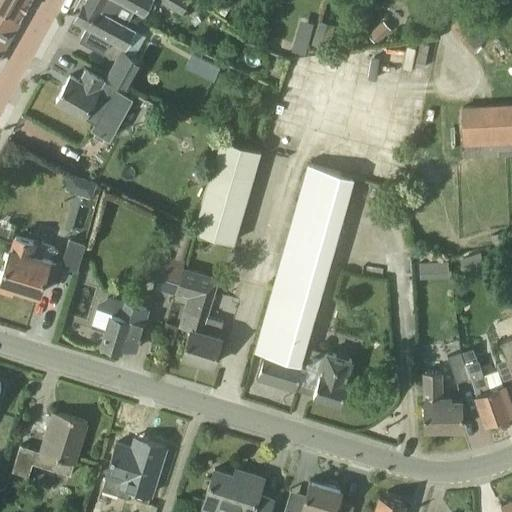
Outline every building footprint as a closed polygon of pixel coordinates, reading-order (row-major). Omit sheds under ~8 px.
[(0,0),(0,6),(20,18),(29,0),(0,0)] [(111,38),(126,46),(135,29),(84,0),(83,0),(74,18),(88,25),(80,39),(103,52),(111,38)] [(151,0),(84,0),(135,29),(136,27),(127,22),(134,8),(145,13),(151,0)] [(161,0),(181,11),(187,0),(161,0)] [(478,0),(450,26),(473,50),(508,18),(491,0),(478,0)] [(0,51),(20,18),(0,6),(0,51)] [(335,25),(319,20),(312,44),(328,49),(335,25)] [(391,29),(382,20),(368,34),(376,43),(391,29)] [(129,88),(143,61),(144,60),(121,48),(106,75),(129,88)] [(218,65),(192,52),(186,65),(212,77),(218,65)] [(109,134),(131,92),(85,68),(78,80),(70,75),(57,99),(95,119),(92,125),(109,134)] [(511,102),(461,106),(463,145),(465,144),(465,157),(511,154),(511,102)] [(261,148),(221,136),(194,229),(234,241),(261,148)] [(308,162),(255,349),(301,362),(354,175),(308,162)] [(97,183),(70,175),(65,191),(92,199),(97,183)] [(183,265),(184,265),(185,260),(183,259),(192,230),(184,228),(175,257),(162,253),(152,286),(175,293),(183,265)] [(494,245),(507,242),(506,232),(492,234),(494,245)] [(53,247),(35,241),(15,235),(12,248),(10,247),(0,280),(0,285),(12,289),(13,285),(39,293),(44,279),(51,281),(57,262),(51,260),(52,257),(50,257),(53,247)] [(70,237),(61,263),(77,268),(86,242),(70,237)] [(467,279),(487,272),(481,252),(460,259),(467,279)] [(448,260),(421,261),(422,277),(449,276),(448,260)] [(219,276),(184,265),(183,265),(175,293),(176,293),(176,291),(187,295),(177,327),(189,331),(182,354),(213,364),(222,334),(220,333),(223,321),(207,316),(219,276)] [(134,349),(143,320),(145,321),(149,307),(124,300),(120,313),(112,310),(102,343),(120,349),(121,345),(134,349)] [(511,336),(500,341),(506,358),(511,372),(511,336)] [(461,351),(466,363),(477,358),(473,346),(461,351)] [(340,402),(347,379),(348,379),(350,378),(352,377),(353,375),(354,371),(352,369),(350,367),(353,357),(342,354),(342,355),(336,354),(337,352),(327,349),(313,393),(340,402)] [(471,375),(466,363),(461,350),(447,355),(457,381),(470,376),(471,375)] [(296,388),(303,364),(264,353),(257,377),(296,388)] [(511,406),(505,388),(511,385),(511,372),(506,358),(495,362),(498,369),(485,374),(479,358),(466,363),(471,375),(470,376),(476,392),(474,393),(485,422),(509,412),(511,410),(511,406)] [(462,426),(462,397),(452,396),(452,393),(443,393),(443,370),(423,370),(423,407),(424,407),(424,427),(427,427),(427,431),(439,431),(439,427),(462,426)] [(0,387),(2,382),(0,381),(0,449),(8,423),(0,420),(0,387)] [(71,474),(88,421),(52,410),(40,450),(20,444),(12,468),(28,473),(31,461),(71,474)] [(150,494),(159,465),(165,446),(148,440),(146,446),(133,442),(132,447),(116,442),(101,487),(103,487),(101,492),(117,498),(118,492),(128,495),(130,487),(150,494)] [(210,511),(269,511),(274,499),(258,494),(264,477),(243,470),(241,477),(214,468),(200,509),(210,511)] [(351,511),(353,505),(338,501),(341,488),(310,479),(306,495),(291,490),(284,511),(351,511)] [(402,511),(406,502),(379,494),(373,511),(402,511)] [(511,511),(511,498),(501,503),(504,511),(511,511)]
